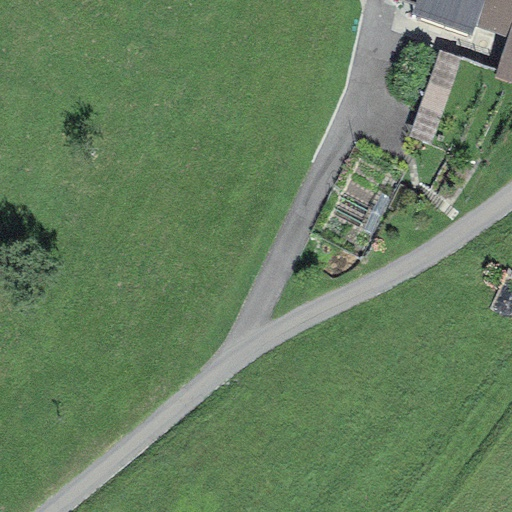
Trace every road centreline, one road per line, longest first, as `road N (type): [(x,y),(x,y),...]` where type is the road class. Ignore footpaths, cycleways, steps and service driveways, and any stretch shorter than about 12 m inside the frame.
road 1 (unclassified): [(511,192),(461,233),(253,344),(50,511)]
road 2 (track): [(511,388),(418,511)]
